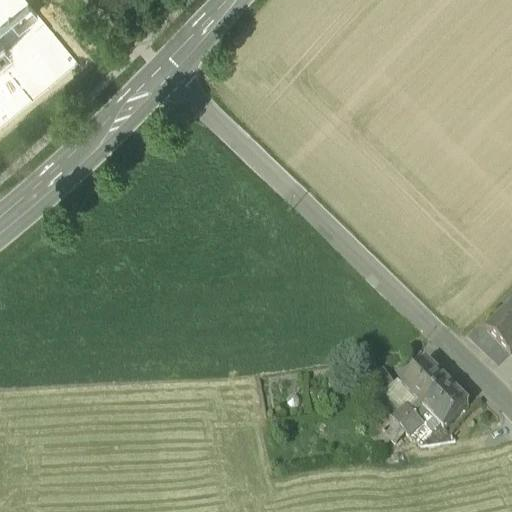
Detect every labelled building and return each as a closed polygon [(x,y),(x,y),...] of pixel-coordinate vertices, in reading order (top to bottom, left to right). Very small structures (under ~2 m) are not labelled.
[(511,307),(486,333),(510,357),(511,355),(511,307)] [(402,390),(402,391),(422,411),(447,387),(426,366),(402,390)] [(358,384),(376,404),(398,385),(383,370),(358,384)] [(398,385),(376,404),(381,410),(401,431),(422,411),(402,391),(402,390),(398,385)] [(468,408),(447,387),(422,411),(431,420),(442,431),(444,433),(468,408)] [(401,431),(381,410),(369,413),(371,417),(369,418),(395,447),(399,442),(406,436),(401,431)] [(422,411),(401,431),(406,436),(409,440),(431,420),(422,411)] [(410,453),(442,431),(431,420),(409,440),(406,436),(399,442),(410,453)]
